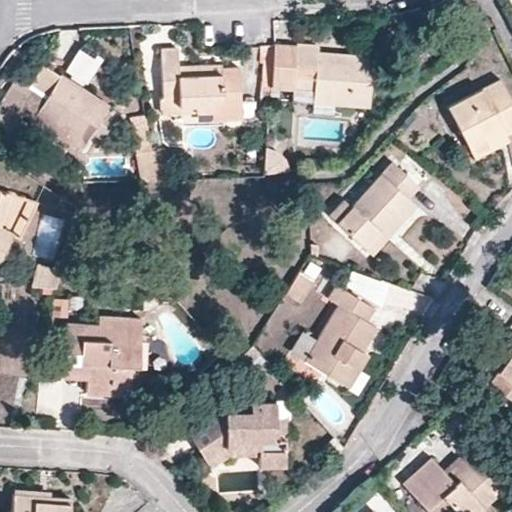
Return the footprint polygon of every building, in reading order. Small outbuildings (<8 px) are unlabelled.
[(422,17),(420,8),(393,14),(395,24),(422,17)] [(107,56),(84,42),(68,69),(91,83),(107,56)] [(369,107),(373,57),(318,52),(318,46),(296,45),(296,46),(274,46),(271,87),(279,88),(314,90),(312,102),(369,107)] [(271,87),(274,46),(260,46),(260,62),(263,62),(259,112),(269,112),(270,96),(271,87)] [(241,118),(239,67),(222,68),(222,75),(179,77),(178,66),(178,49),(160,49),(162,97),(159,97),(160,106),(195,105),(195,111),(212,111),(212,119),(241,118)] [(46,97),(60,75),(43,64),(29,86),(46,97)] [(222,75),(222,68),(221,64),(178,66),(179,77),(222,75)] [(91,133),(109,106),(60,75),(46,97),(29,86),(17,78),(0,104),(0,115),(16,125),(22,115),(31,120),(29,123),(77,154),(91,133)] [(511,127),(511,99),(500,76),(447,104),(467,141),(501,123),(504,131),(511,127)] [(278,97),(279,88),(271,87),(270,96),(278,97)] [(107,144),(125,117),(109,106),(91,133),(107,144)] [(16,125),(0,115),(0,128),(14,137),(20,128),(16,125)] [(474,155),(508,138),(504,131),(501,123),(467,141),(474,155)] [(157,181),(151,151),(147,127),(132,130),(141,182),(157,181)] [(290,171),(285,158),(277,151),(266,147),(264,174),(290,171)] [(170,181),(164,149),(151,151),(157,181),(170,181)] [(391,229),(416,203),(407,195),(418,183),(392,159),(351,204),(343,197),(329,212),(364,245),(385,223),(391,229)] [(0,224),(0,221),(9,191),(0,188),(0,238),(8,242),(13,231),(0,224)] [(371,251),(391,229),(385,223),(364,245),(371,251)] [(313,278),(320,267),(309,260),(302,271),(313,278)] [(56,288),(60,271),(37,264),(31,286),(56,288)] [(380,305),(388,282),(350,268),(345,284),(380,305)] [(298,300),(312,279),(298,270),(284,292),(298,300)] [(360,348),(374,324),(364,318),(373,304),(335,281),(326,295),(337,302),(315,336),(303,357),(346,384),(357,366),(366,351),(360,348)] [(83,307),(83,294),(69,294),(69,306),(83,307)] [(67,315),(68,297),(53,296),(53,314),(67,315)] [(140,339),(141,316),(98,313),(98,322),(66,320),(64,348),(92,350),(92,363),(80,363),(80,375),(86,376),(85,391),(107,392),(108,379),(129,380),(130,363),(138,364),(140,339)] [(303,357),(315,336),(301,327),(288,348),(303,357)] [(497,370),(511,349),(511,333),(489,365),(497,370)] [(146,364),(147,340),(140,339),(138,364),(146,364)] [(237,373),(260,351),(252,342),(230,364),(236,372),(237,373)] [(92,363),(92,350),(64,348),(63,375),(80,375),(80,363),(92,363)] [(511,349),(497,370),(488,383),(502,394),(511,381),(511,349)] [(217,392),(236,372),(230,364),(210,385),(217,392)] [(356,390),(367,372),(357,366),(346,384),(356,390)] [(129,393),(129,380),(108,379),(107,392),(129,393)] [(511,400),(511,398),(511,381),(502,394),(511,400)] [(276,416),(276,400),(250,400),(250,410),(240,410),(224,410),(189,432),(205,457),(226,444),(259,444),(259,453),(259,463),(285,463),(285,437),(276,437),(276,416)] [(250,410),(250,400),(240,400),(240,410),(250,410)] [(285,437),(285,416),(276,416),(276,437),(285,437)] [(259,453),(259,444),(226,444),(205,457),(210,465),(228,453),(259,453)] [(469,511),(491,493),(484,486),(494,476),(469,449),(459,459),(455,455),(440,469),(428,455),(399,481),(427,511),(437,511),(447,503),(455,511),(469,511)] [(65,511),(67,496),(9,492),(7,511),(65,511)] [(453,511),(455,511),(447,503),(437,511),(453,511)]
